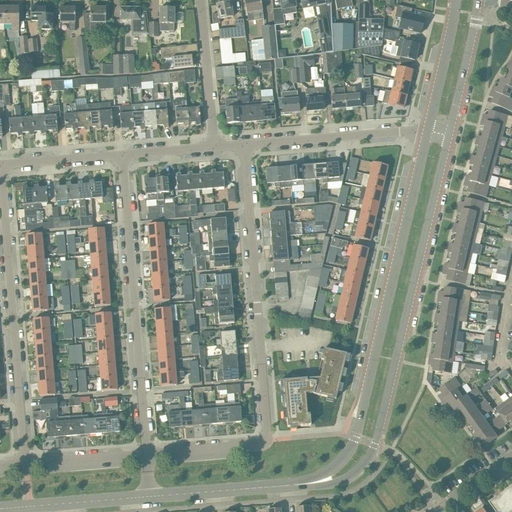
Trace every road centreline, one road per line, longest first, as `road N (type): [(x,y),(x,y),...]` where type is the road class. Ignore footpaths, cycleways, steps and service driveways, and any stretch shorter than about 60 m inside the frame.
road 1 (tertiary): [(289,484),(342,482),(370,455),(449,136)]
road 2 (residential): [(144,453),(265,441),(246,146)]
road 3 (tertiary): [(425,131),(355,438),(330,469),(289,484)]
road 4 (residential): [(23,463),(0,164)]
road 5 (residential): [(144,453),(120,155)]
road 6 (residential): [(246,146),(425,131)]
road 7 (residential): [(215,146),(200,0)]
road 8 (tertiary): [(148,496),(289,484)]
road 9 (tertiary): [(449,136),(478,0)]
road 10 (tertiary): [(454,0),(425,131)]
road 11 (tertiary): [(24,507),(148,496)]
road 12 (residential): [(23,463),(144,453)]
road 13 (residential): [(0,164),(120,155)]
